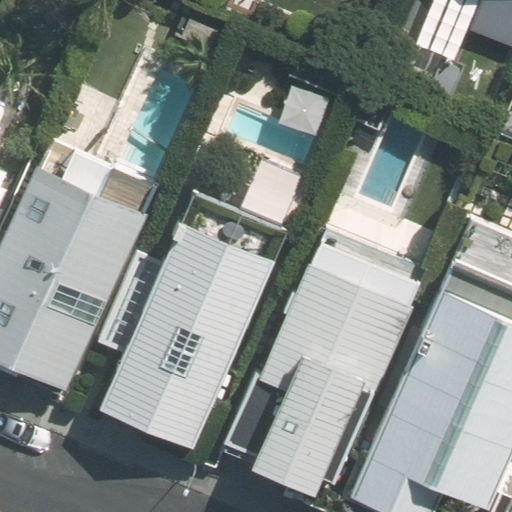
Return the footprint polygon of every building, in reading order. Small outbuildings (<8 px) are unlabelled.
[(511,0),(418,0),(402,38),(450,59),(467,22),(511,40),(511,0)] [(461,68),(440,58),(429,86),(450,96),(461,68)] [(0,158),(0,132),(9,111),(0,106),(0,193),(13,165),(0,158)] [(0,357),(65,386),(156,183),(54,137),(42,167),(35,163),(0,240),(0,357)] [(198,418),(205,421),(279,254),(187,212),(167,258),(163,255),(102,391),(147,411),(149,405),(195,425),(198,418)] [(420,283),(322,241),(264,377),(252,372),(224,437),(258,452),(252,465),(315,491),(322,477),(335,483),(420,283)] [(511,276),(456,253),(355,490),(405,511),(436,511),(449,483),(496,503),(511,465),(511,276)]
